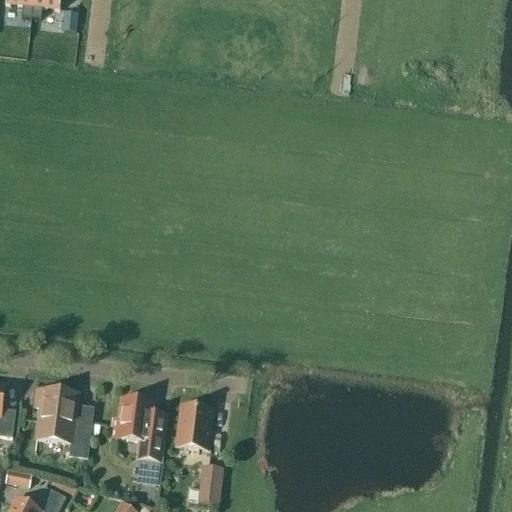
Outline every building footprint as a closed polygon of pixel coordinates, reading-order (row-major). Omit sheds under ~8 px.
[(5,0),(5,8),(22,10),(21,21),(30,22),(33,0),(5,0)] [(33,0),(30,22),(40,23),(42,13),(59,15),(60,0),(33,0)] [(65,15),(63,34),(75,36),(78,17),(65,15)] [(4,388),(0,387),(0,440),(12,442),(15,414),(1,412),(4,388)] [(87,463),(91,431),(73,429),(77,397),(42,393),(42,394),(37,393),(34,410),(40,411),(36,443),(70,447),(68,461),(87,463)] [(112,422),(110,442),(138,445),(136,463),(139,463),(137,480),(159,483),(161,466),(164,440),(166,419),(151,417),(153,407),(120,403),(118,422),(112,422)] [(206,454),(211,414),(181,410),(176,451),(206,454)] [(219,509),(223,471),(200,469),(196,506),(219,509)] [(7,474),(5,486),(17,489),(19,476),(7,474)] [(9,511),(59,511),(65,501),(44,491),(33,511),(32,511),(15,503),(9,511)]
